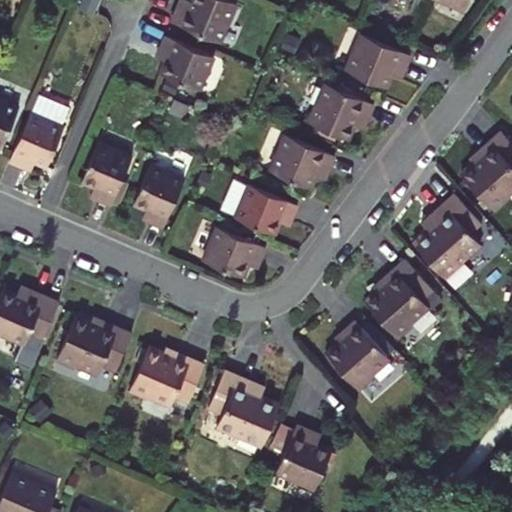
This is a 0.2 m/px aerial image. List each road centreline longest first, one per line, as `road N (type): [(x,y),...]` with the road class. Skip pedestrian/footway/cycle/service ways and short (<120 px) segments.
road 1 (residential): [(0,204),(223,301),(269,304),(298,284),(377,185),(435,129),(511,27)]
road 2 (unknown): [(34,219),(123,17)]
